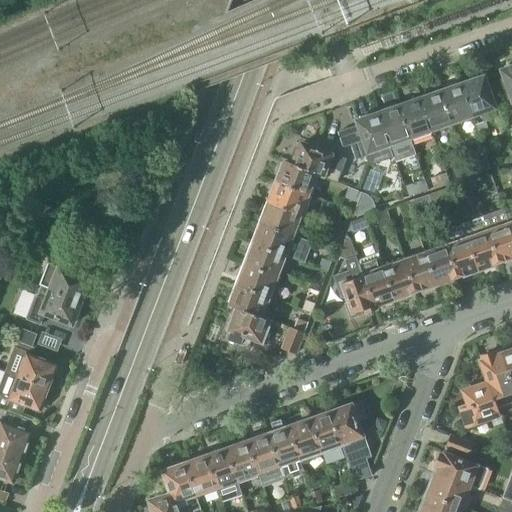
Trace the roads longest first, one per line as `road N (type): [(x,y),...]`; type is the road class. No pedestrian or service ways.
road 1 (tertiary): [(87,481),(273,0)]
road 2 (residential): [(143,427),(162,428),(444,330)]
road 3 (residential): [(444,330),(376,511)]
road 4 (residential): [(41,511),(102,352)]
road 5 (residential): [(352,82),(511,27)]
